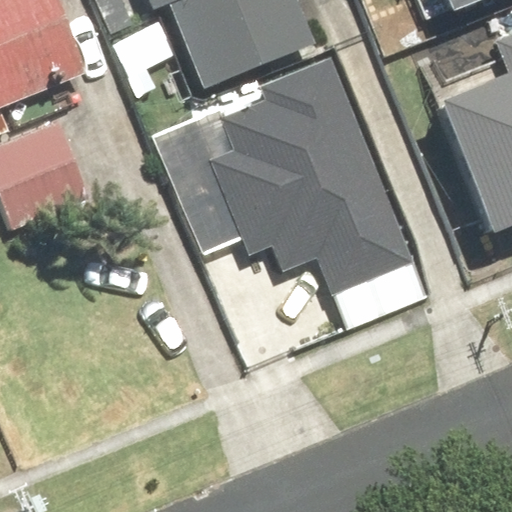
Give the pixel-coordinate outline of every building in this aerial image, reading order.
[(0,0),(0,109),(90,73),(59,0),(0,0)] [(299,0),(171,0),(204,78),(313,33),(299,0)] [(441,0),(445,9),(467,0),(441,0)] [(437,99),(487,232),(511,222),(511,29),(496,35),(510,72),(437,99)] [(408,260),(331,59),(154,126),(202,252),(241,237),(252,266),(293,250),(311,297),(408,260)]
